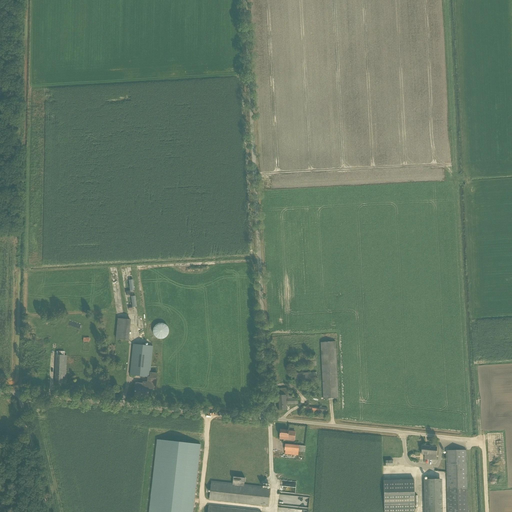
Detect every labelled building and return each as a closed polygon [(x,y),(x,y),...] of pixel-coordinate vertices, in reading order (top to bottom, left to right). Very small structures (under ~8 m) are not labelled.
[(129,340),(131,319),(117,318),(116,339),(129,340)] [(161,339),(163,339),(165,338),(166,337),(168,335),(168,334),(169,332),(169,330),(168,328),(167,326),(166,325),(164,324),(162,323),(160,323),(159,323),(157,324),(155,325),(154,327),(153,329),(153,330),(153,332),(153,334),(154,335),(156,337),(157,338),(159,339),(161,339)] [(335,342),(321,343),(324,399),(338,399),(335,342)] [(133,344),(130,375),(149,377),(152,346),(133,344)] [(64,356),(57,355),(55,382),(62,383),(63,377),(66,377),(67,356),(64,356)] [(316,358),(295,359),(290,359),(291,367),(296,367),(316,366),(316,358)] [(317,373),(296,374),(291,374),(291,384),(296,383),(317,383),(317,373)] [(135,387),(136,387),(135,396),(148,397),(149,388),(143,387),(143,383),(136,383),(135,387)] [(288,392),(288,388),(277,389),(278,410),(286,410),(286,405),(298,404),(297,398),(292,398),(292,392),(288,392)] [(296,431),(288,430),(280,430),(279,439),(294,441),(296,431)] [(157,440),(149,511),(192,511),(200,445),(157,440)] [(299,445),(298,445),(285,444),(285,451),(285,454),(298,456),(298,452),(305,452),(305,446),(299,445)] [(422,446),(421,454),(425,455),(424,459),(428,459),(429,447),(422,446)] [(428,459),(435,460),(437,447),(429,447),(428,459)] [(467,511),(466,450),(446,451),(447,511),(467,511)] [(270,489),(244,486),(245,478),(233,477),(232,485),(211,483),(209,500),(268,506),(270,489)] [(414,511),(414,479),(383,480),(384,511),(414,511)] [(442,511),(442,479),(423,479),(424,511),(442,511)] [(295,493),(296,482),(284,481),(283,486),(281,485),(280,491),(295,493)]
